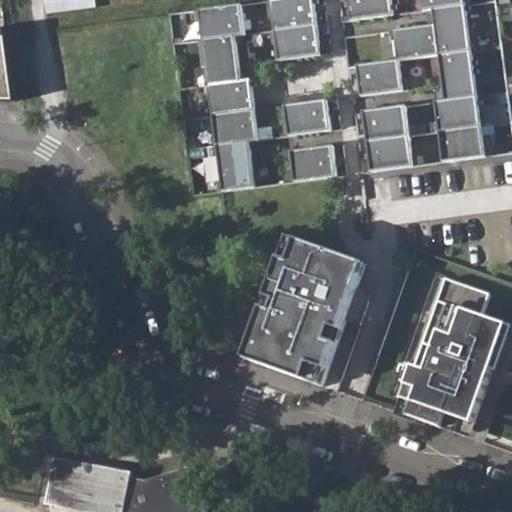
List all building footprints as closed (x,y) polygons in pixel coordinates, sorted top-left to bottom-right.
[(281,63),(323,57),(315,0),(289,0),(273,2),(281,63)] [(350,0),(353,23),(396,17),(393,0),(350,0)] [(445,166),(488,160),(467,0),(423,0),(425,13),(436,12),(437,27),(397,32),(400,62),(359,67),(363,99),(405,93),(401,63),(441,58),(447,104),(437,105),(445,166)] [(200,11),(225,193),(256,189),(250,144),(261,142),(252,81),(242,83),(236,38),(246,37),(242,5),(200,11)] [(8,32),(0,32),(0,100),(17,101),(8,32)] [(290,139),(333,133),(328,102),(286,107),(290,139)] [(373,175),(415,169),(407,109),(365,115),(373,175)] [(296,185),(339,179),(334,148),(292,153),(296,185)] [(245,360),(322,388),(344,326),(336,324),(346,298),(358,288),(366,265),(361,264),(356,271),(347,268),(350,260),(289,238),(245,360)] [(361,264),(350,260),(347,268),(356,271),(361,264)] [(458,283),(416,404),(427,408),(422,421),(474,439),(511,330),(511,326),(494,321),(502,298),(458,283)] [(336,324),(344,326),(346,321),(361,327),(373,294),(358,288),(346,298),(336,324)] [(511,330),(474,439),(497,448),(502,435),(487,429),(506,376),(511,378),(511,330)] [(427,408),(416,404),(411,417),(422,421),(427,408)] [(78,511),(206,511),(192,470),(149,484),(134,480),(134,474),(60,458),(49,505),(78,511)]
